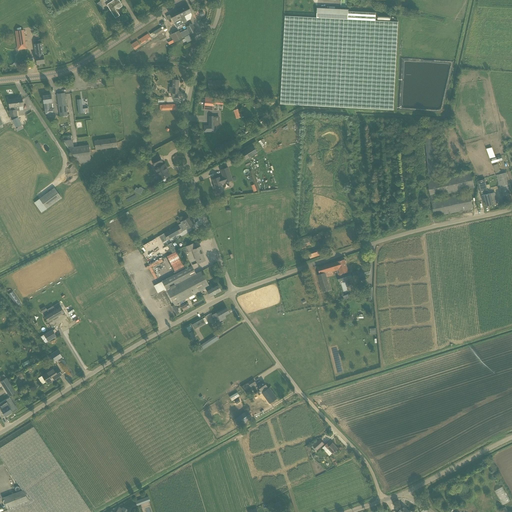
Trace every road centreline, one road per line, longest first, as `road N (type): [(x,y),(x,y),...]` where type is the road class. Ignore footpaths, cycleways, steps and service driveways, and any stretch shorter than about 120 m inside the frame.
road 1 (unclassified): [(231,293),(186,147),(191,85),(217,0)]
road 2 (unclassified): [(231,293),(383,239),(511,208)]
road 3 (unclassified): [(0,433),(231,293)]
road 4 (unclassified): [(382,501),(363,459),(300,392),(231,293)]
road 5 (tertiary): [(0,80),(66,71),(181,0)]
road 6 (unclassified): [(405,492),(511,437)]
